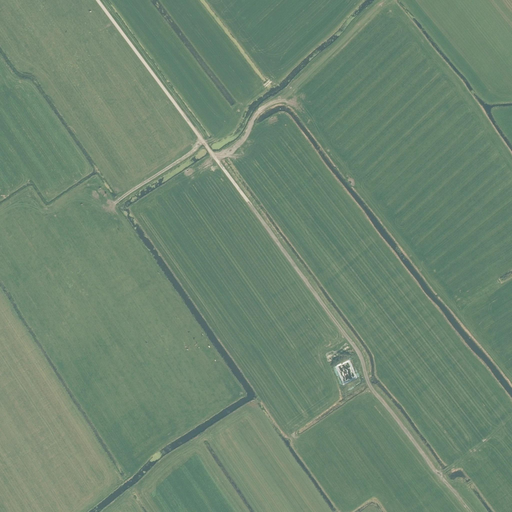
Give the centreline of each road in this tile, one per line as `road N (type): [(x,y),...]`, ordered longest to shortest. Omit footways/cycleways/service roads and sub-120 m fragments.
road 1 (track): [(96,0),(359,355),(373,392),(470,511)]
road 2 (track): [(201,139),(113,202),(90,186),(52,207),(28,195),(0,211)]
road 3 (track): [(216,159),(242,140),(262,106),(387,0)]
